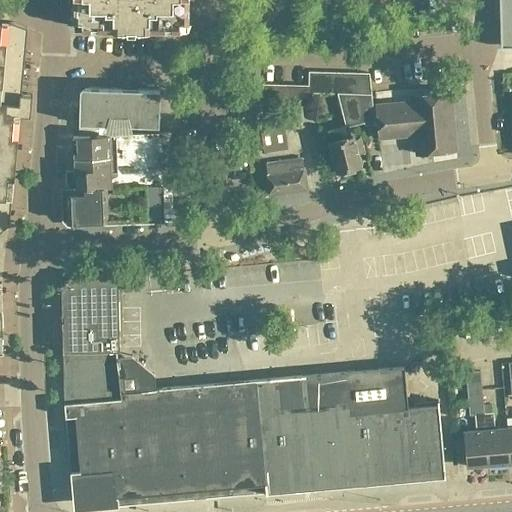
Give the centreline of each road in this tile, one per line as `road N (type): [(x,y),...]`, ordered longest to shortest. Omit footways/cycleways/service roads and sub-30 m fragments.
road 1 (unclassified): [(490,176),(479,47),(205,61)]
road 2 (unclassified): [(216,241),(377,195),(490,176)]
road 3 (unclassified): [(40,511),(32,259)]
road 4 (unclassified): [(33,243),(216,241)]
road 5 (residential): [(216,241),(205,61)]
road 6 (unclassified): [(33,243),(51,68)]
road 7 (unclassified): [(51,68),(181,71),(205,61)]
